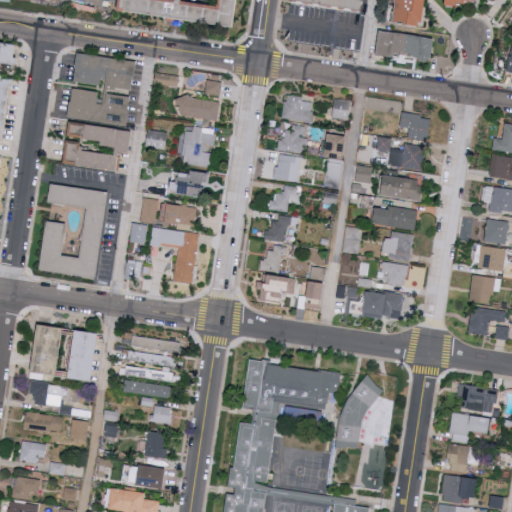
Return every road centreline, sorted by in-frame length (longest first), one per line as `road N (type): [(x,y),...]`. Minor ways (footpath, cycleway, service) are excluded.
road 1 (residential): [(0,289),(511,363)]
road 2 (residential): [(404,511),(471,37)]
road 3 (residential): [(189,511),(257,64)]
road 4 (residential): [(0,350),(46,32)]
road 5 (tertiary): [(0,26),(257,64)]
road 6 (residential): [(257,64),(511,101)]
